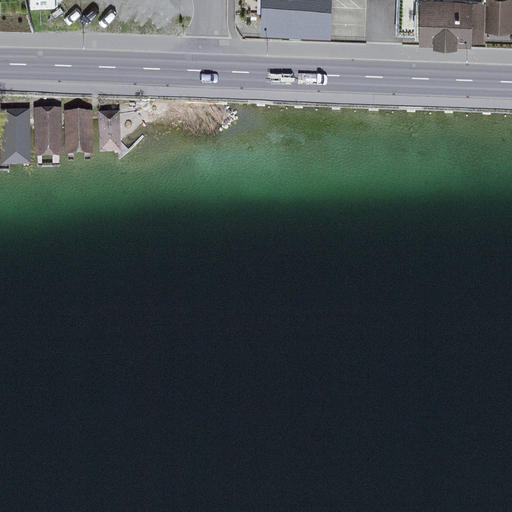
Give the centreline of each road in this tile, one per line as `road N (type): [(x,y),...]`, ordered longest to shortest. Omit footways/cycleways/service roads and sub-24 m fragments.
road 1 (secondary): [(205,70),(511,80)]
road 2 (secondary): [(0,64),(205,70)]
